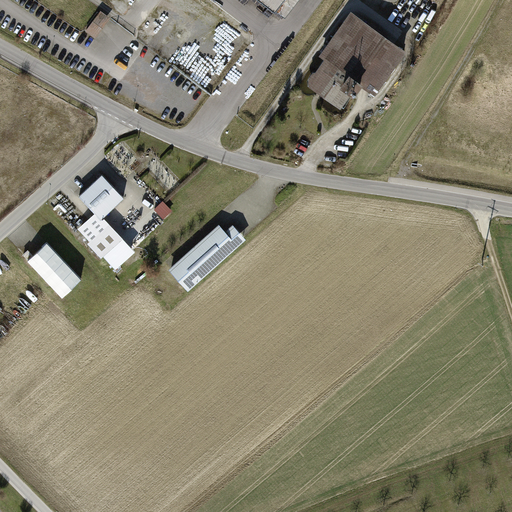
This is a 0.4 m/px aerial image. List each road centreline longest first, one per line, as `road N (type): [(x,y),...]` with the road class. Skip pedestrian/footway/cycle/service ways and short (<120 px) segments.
road 1 (tertiary): [(124,116),(293,175),(511,207)]
road 2 (track): [(395,189),(500,0)]
road 3 (residential): [(0,233),(124,116)]
road 4 (tertiary): [(0,45),(124,116)]
